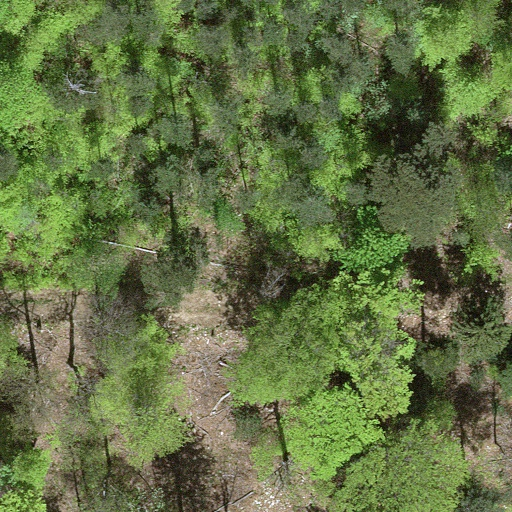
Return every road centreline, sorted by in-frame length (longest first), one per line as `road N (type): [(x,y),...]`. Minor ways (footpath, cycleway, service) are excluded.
road 1 (track): [(511,269),(279,300),(0,299)]
road 2 (track): [(0,101),(89,0)]
